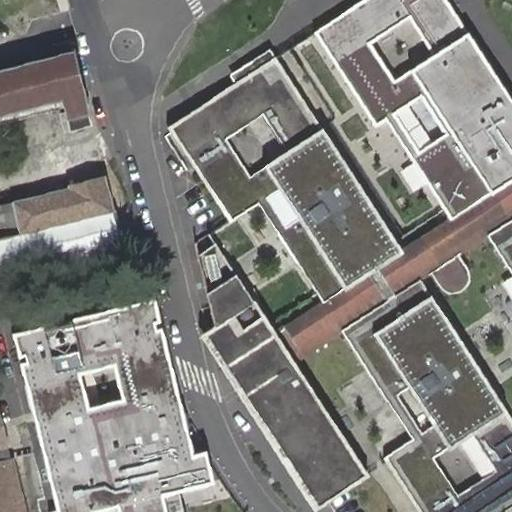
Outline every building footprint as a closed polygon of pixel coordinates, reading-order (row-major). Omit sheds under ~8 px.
[(511,102),(492,73),(495,71),(464,24),(461,26),(444,0),(386,0),(420,51),(384,73),(417,124),(453,101),(505,182),(400,251),(274,57),(168,126),(229,220),(256,201),(278,187),(298,217),(276,231),(321,302),(273,334),(284,352),(511,205),(511,102)] [(14,213),(0,215),(0,226),(1,230),(0,230),(0,114),(62,98),(71,129),(93,124),(73,47),(72,42),(70,38),(54,43),(57,55),(0,68),(0,282),(0,280),(0,273),(123,244),(115,208),(112,209),(104,176),(67,185),(69,188),(12,202),(14,213)] [(298,217),(278,187),(256,201),(276,231),(298,217)] [(0,205),(0,215),(14,213),(12,202),(0,205)] [(511,205),(284,352),(287,357),(291,361),(340,330),(418,279),(429,271),(439,286),(444,290),(449,291),(455,291),(461,289),(465,284),(468,279),(468,274),(467,268),(457,253),(486,235),(511,217),(511,205)] [(511,217),(486,235),(511,274),(511,217)] [(284,352),(273,334),(207,233),(192,242),(212,325),(201,332),(240,389),(315,507),(348,485),(339,472),(356,461),(291,361),(287,357),(284,352)] [(505,511),(507,511),(511,507),(511,423),(418,279),(340,330),(386,401),(408,387),(433,425),(411,439),(383,457),(418,511),(505,511)] [(155,296),(9,330),(51,511),(185,511),(181,491),(215,483),(206,448),(192,451),(155,296)] [(433,425),(408,387),(386,401),(411,439),(433,425)] [(8,476),(15,475),(7,446),(0,417),(0,511),(24,511),(19,492),(13,493),(8,476)] [(19,492),(15,475),(8,476),(13,493),(19,492)]
